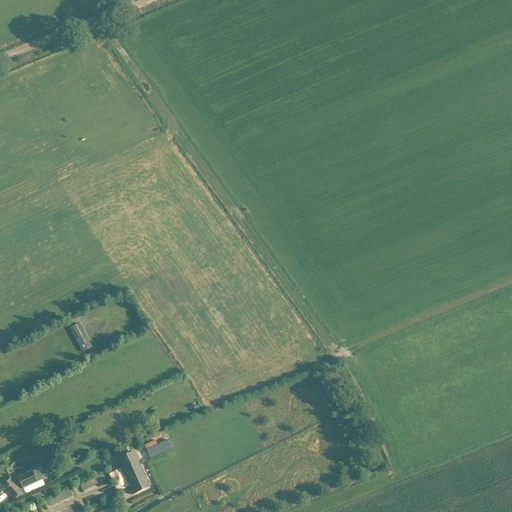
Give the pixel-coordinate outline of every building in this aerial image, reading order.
[(92,347),(80,324),(70,329),(82,352),(92,347)] [(114,411),(122,414),(124,406),(117,404),(114,411)] [(83,432),(80,424),(70,428),(74,436),(83,432)] [(149,434),(151,439),(162,436),(160,431),(149,434)] [(151,441),(149,436),(140,440),(144,449),(147,448),(145,444),(147,444),(146,443),(151,441)] [(150,487),(133,451),(116,459),(133,495),(150,487)] [(14,499),(24,495),(26,494),(23,490),(37,484),(37,482),(42,480),(37,469),(11,481),(9,479),(0,486),(0,494),(6,489),(14,499)]
